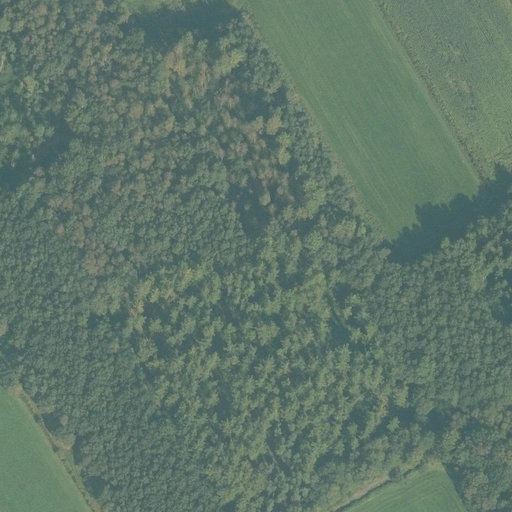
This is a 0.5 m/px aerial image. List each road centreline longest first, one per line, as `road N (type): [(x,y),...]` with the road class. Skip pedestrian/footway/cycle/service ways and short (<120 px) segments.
road 1 (track): [(392,266),(246,24),(147,78)]
road 2 (track): [(511,203),(398,266),(149,281)]
